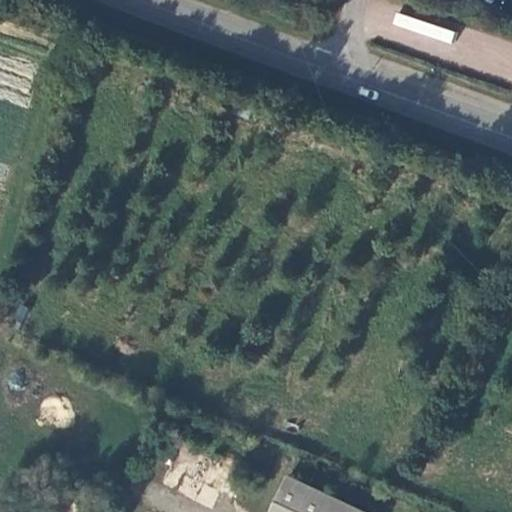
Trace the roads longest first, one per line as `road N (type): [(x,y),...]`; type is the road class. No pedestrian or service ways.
road 1 (secondary): [(149,0),(331,72)]
road 2 (secondary): [(331,72),(511,136)]
road 3 (unknown): [(403,0),(511,56)]
